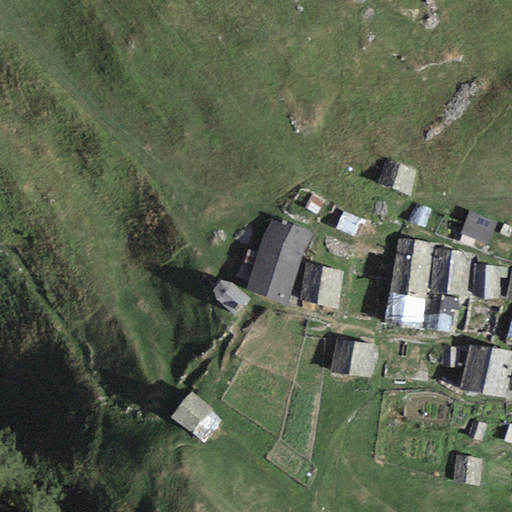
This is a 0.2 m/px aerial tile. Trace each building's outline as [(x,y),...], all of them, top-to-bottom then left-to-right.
[(417,172),(388,162),(380,184),(409,194),(417,172)] [(385,203),(375,202),(375,214),(385,214),(385,203)] [(411,224),(424,228),(430,211),(416,206),(411,224)] [(361,220),(344,213),(337,228),(354,236),(361,220)] [(496,223),(470,213),(462,233),(487,244),(496,223)] [(265,234),(246,291),(286,305),(304,253),(312,234),(272,220),(265,234)] [(511,227),(504,224),(500,234),(508,237),(511,227)] [(426,299),(434,242),(401,238),(391,293),(426,299)] [(471,253),(437,249),(433,293),(467,296),(471,253)] [(306,264),(298,301),(337,308),(344,273),(306,264)] [(507,278),(507,268),(474,264),(472,296),(500,299),(501,278),(507,278)] [(216,301),(235,315),(249,298),(231,283),(220,281),(213,289),(216,301)] [(391,293),(386,323),(422,327),(426,299),(391,293)] [(456,300),(432,297),(428,328),(452,331),(456,300)] [(375,344),(335,338),(331,372),(372,377),(375,344)] [(511,363),(511,352),(468,345),(460,389),(506,397),(511,363)] [(459,348),(443,347),(442,366),(458,366),(459,348)] [(208,408),(189,393),(170,417),(189,432),(208,408)] [(208,408),(189,432),(201,441),(218,420),(208,408)] [(485,424),(473,421),(469,438),(481,441),(485,424)] [(481,459),(456,456),(453,481),(478,485),(481,459)]
